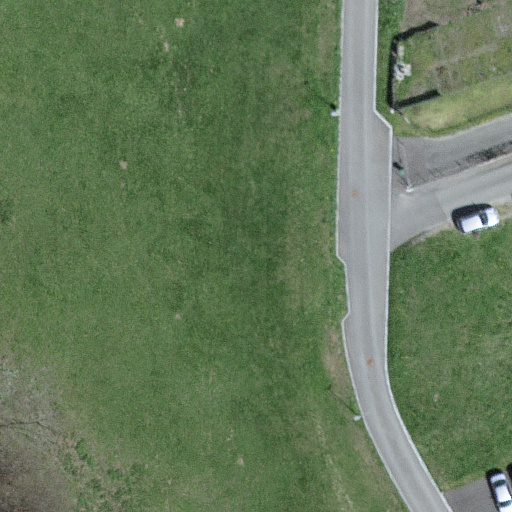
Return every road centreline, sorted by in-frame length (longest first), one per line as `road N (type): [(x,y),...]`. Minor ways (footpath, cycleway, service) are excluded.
road 1 (residential): [(421,511),(370,391),(352,243),(352,166)]
road 2 (residential): [(352,166),(358,0)]
road 3 (residential): [(511,128),(403,165),(352,166)]
